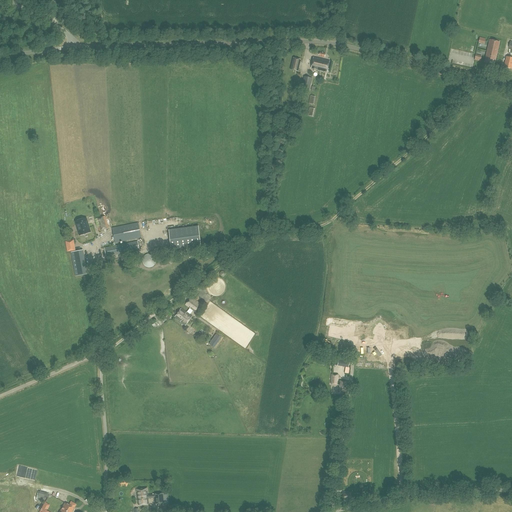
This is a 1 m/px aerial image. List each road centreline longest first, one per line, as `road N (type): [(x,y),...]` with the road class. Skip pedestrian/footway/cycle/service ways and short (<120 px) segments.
road 1 (track): [(479,78),(328,222),(264,230),(101,353),(0,397)]
road 2 (unclassified): [(511,85),(313,41),(79,46)]
road 3 (unclassified): [(104,511),(91,248)]
road 4 (unclassified): [(332,511),(425,491),(511,490)]
road 5 (unclassified): [(332,511),(352,370)]
